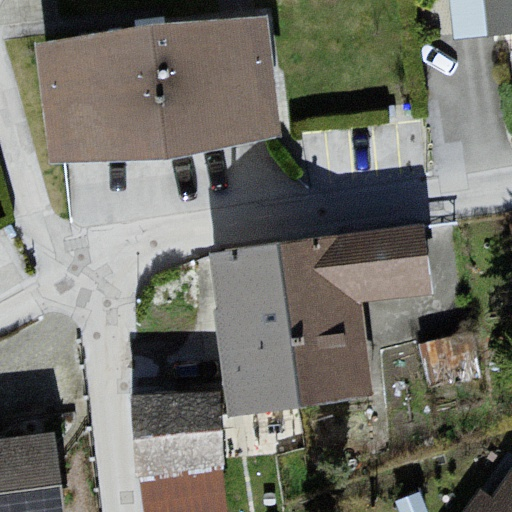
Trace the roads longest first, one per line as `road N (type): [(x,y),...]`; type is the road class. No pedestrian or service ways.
road 1 (residential): [(511,192),(59,275)]
road 2 (residential): [(59,275),(94,511)]
